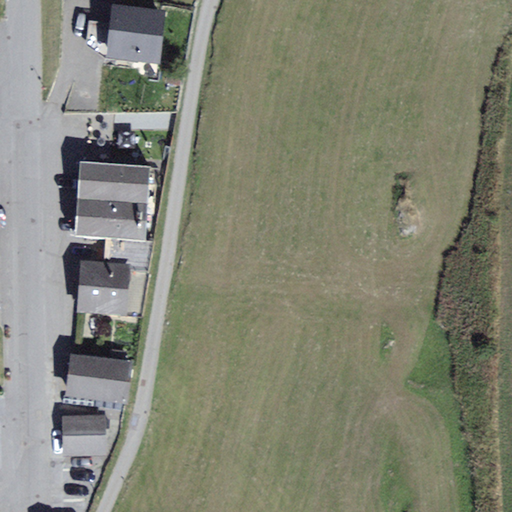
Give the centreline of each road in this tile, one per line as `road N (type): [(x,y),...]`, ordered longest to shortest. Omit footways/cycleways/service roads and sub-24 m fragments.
road 1 (residential): [(104,511),(143,403),(211,0)]
road 2 (residential): [(27,410),(22,0)]
